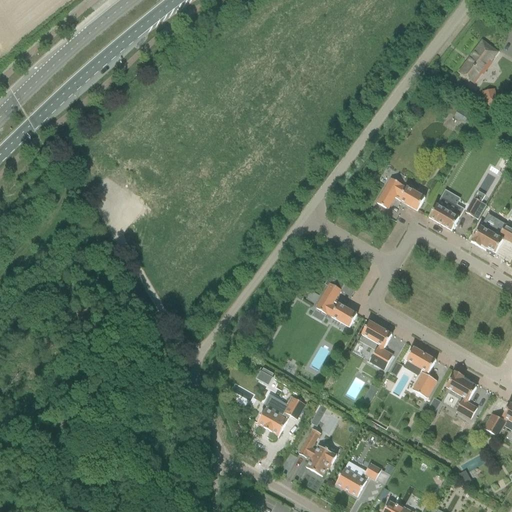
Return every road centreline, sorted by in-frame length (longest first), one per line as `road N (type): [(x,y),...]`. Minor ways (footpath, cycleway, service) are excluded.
road 1 (residential): [(319,511),(218,454),(195,379),(202,352),(305,215)]
road 2 (residential): [(305,215),(469,0)]
road 3 (secondary): [(0,156),(178,0)]
road 4 (residential): [(393,268),(371,308),(501,381)]
road 5 (secondary): [(133,0),(0,119)]
road 6 (residential): [(393,268),(414,231),(511,288)]
